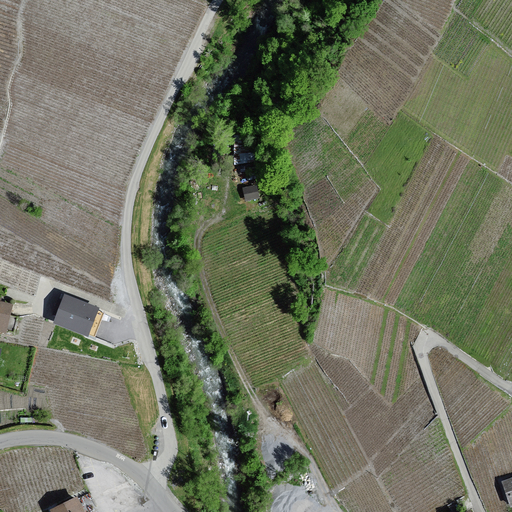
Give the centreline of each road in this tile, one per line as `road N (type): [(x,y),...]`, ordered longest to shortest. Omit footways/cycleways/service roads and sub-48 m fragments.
road 1 (residential): [(145,482),(166,463),(171,443),(130,267),(128,222),(139,169),(219,0)]
road 2 (track): [(229,169),(226,197),(197,242),(208,298),(265,414),(304,449),(337,511)]
road 3 (residential): [(120,461),(50,437),(0,442)]
